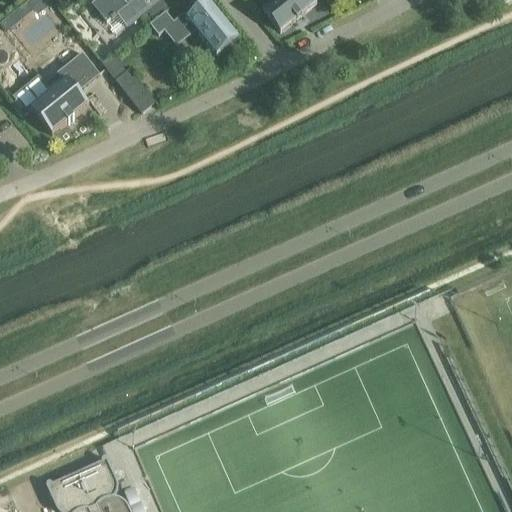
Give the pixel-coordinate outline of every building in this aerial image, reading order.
[(162,0),(98,0),(91,6),(81,15),(106,46),(126,29),(147,13),(158,4),(162,1),(162,0)] [(278,0),(262,13),(280,35),(292,25),(304,16),(304,15),(316,5),(312,0),(278,0)] [(511,0),(500,0),(495,2),(499,11),(511,5),(511,0)] [(155,22),(148,27),(157,38),(163,34),(175,49),(196,33),(216,58),(238,40),(208,3),(187,19),(184,15),(173,23),(165,13),(155,22)] [(155,22),(165,13),(158,4),(147,13),(155,22)] [(52,138),(67,125),(68,126),(74,121),(73,120),(89,108),(78,94),(99,77),(82,55),(44,85),(50,93),(29,110),(52,138)] [(129,71),(125,74),(115,82),(136,109),(151,101),(157,108),(157,107),(129,71)] [(46,487),(46,488),(56,510),(57,511),(130,511),(129,510),(128,508),(127,507),(126,505),(125,504),(124,503),(122,502),(121,501),(119,500),(118,499),(116,499),(114,499),(115,497),(116,496),(117,495),(117,494),(117,492),(118,491),(118,489),(118,488),(118,486),(117,485),(117,484),(117,482),(107,461),(107,460),(106,460),(106,459),(105,459),(104,459),(103,459),(102,459),(102,460),(101,461),(101,462),(101,463),(73,476),(52,486),(51,485),(51,484),(50,484),(49,484),(48,484),(47,484),(47,485),(46,485),(46,486),(46,487)]
